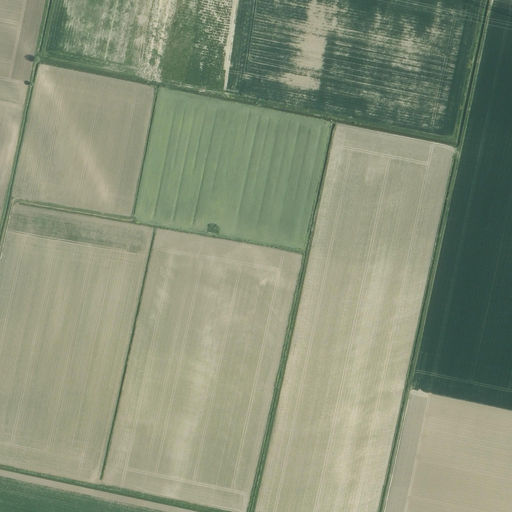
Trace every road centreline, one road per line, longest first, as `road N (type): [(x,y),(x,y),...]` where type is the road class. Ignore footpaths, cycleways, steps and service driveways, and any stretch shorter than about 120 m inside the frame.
road 1 (track): [(382,511),(490,0)]
road 2 (track): [(0,256),(14,198),(211,231),(210,238),(152,228)]
road 3 (track): [(233,511),(0,462)]
